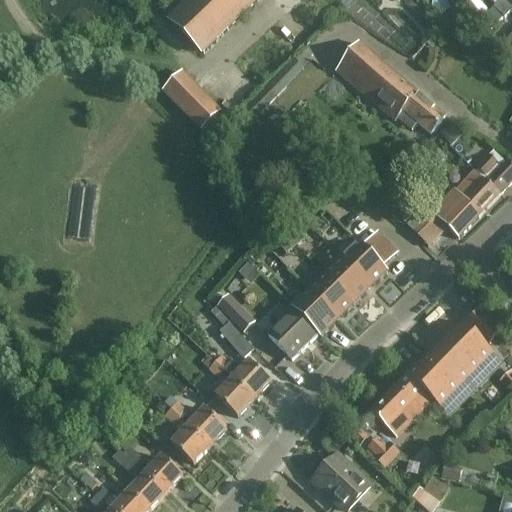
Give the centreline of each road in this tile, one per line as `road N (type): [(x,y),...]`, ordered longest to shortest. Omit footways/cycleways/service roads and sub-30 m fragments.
road 1 (residential): [(226,511),(326,383),(465,251)]
road 2 (residential): [(511,150),(352,29)]
